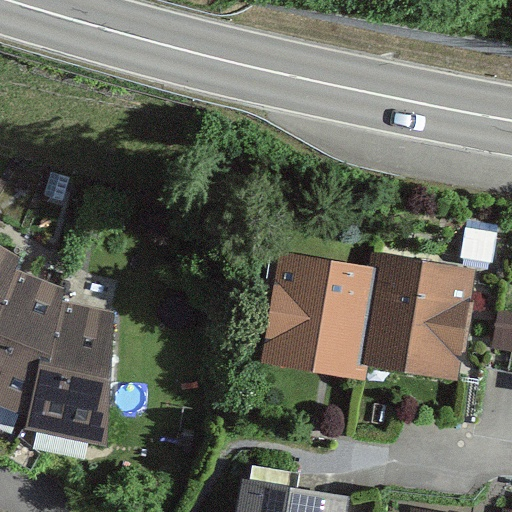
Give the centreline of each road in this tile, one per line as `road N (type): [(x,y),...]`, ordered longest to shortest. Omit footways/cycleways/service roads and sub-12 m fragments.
road 1 (trunk): [(0,0),(408,104),(511,121)]
road 2 (residential): [(511,465),(418,449),(349,456)]
